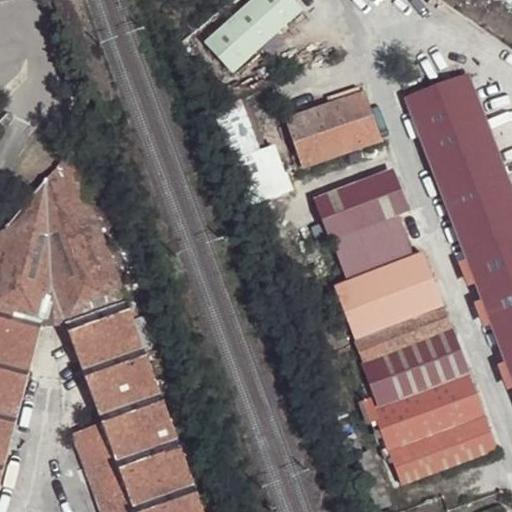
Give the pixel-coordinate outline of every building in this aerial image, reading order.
[(289,0),(255,0),(205,46),(232,77),(303,14),(289,0)] [(511,196),(466,76),(407,99),(511,375),(511,196)] [(377,140),(361,92),(287,116),(303,165),(377,140)] [(397,103),(511,404),(511,375),(407,99),(397,103)] [(243,109),(216,120),(225,144),(252,133),(243,109)] [(0,231),(0,312),(42,323),(64,323),(124,300),(69,151),(0,231)] [(315,203),(331,244),(400,219),(408,216),(393,173),(315,203)] [(347,285),(414,259),(400,219),(331,244),(347,285)] [(347,285),(336,289),(383,414),(470,382),(422,256),(414,259),(347,285)] [(124,300),(64,323),(101,424),(132,511),(202,511),(125,303),(124,300)] [(0,478),(42,323),(0,312),(0,478)] [(401,490),(497,453),(470,382),(383,414),(374,418),(401,490)] [(132,511),(101,424),(73,435),(101,511),(132,511)]
